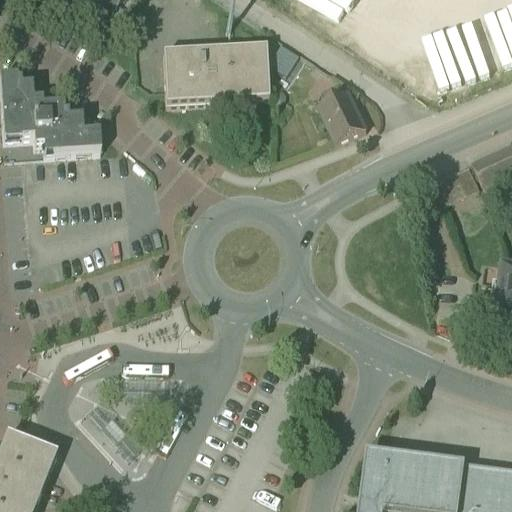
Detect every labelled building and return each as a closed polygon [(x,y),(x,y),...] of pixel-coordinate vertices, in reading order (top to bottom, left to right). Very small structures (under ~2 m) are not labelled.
[(88,0),(84,7),(110,23),(125,0),(88,0)] [(265,56),(163,62),(166,113),(268,108),(265,56)] [(41,108),(32,109),(31,94),(17,95),(16,85),(0,86),(0,106),(3,149),(33,147),(33,155),(43,155),(43,164),(100,161),(98,141),(82,142),(81,126),(64,127),(63,113),(42,114),(41,108)] [(348,99),(318,114),(337,152),(367,137),(348,99)] [(511,154),(473,172),(487,201),(511,189),(511,154)] [(469,174),(435,190),(445,212),(479,196),(469,174)] [(511,275),(504,274),(502,290),(496,289),(494,306),(500,307),(498,324),(511,326),(511,275)] [(163,398),(163,388),(142,388),(142,398),(163,398)] [(83,424),(98,439),(111,427),(95,412),(83,424)] [(125,443),(111,427),(98,439),(112,455),(125,443)] [(45,460),(5,445),(0,458),(0,511),(36,511),(53,472),(52,471),(45,460)] [(511,511),(511,482),(388,466),(388,463),(369,460),(368,463),(362,463),(355,511),(511,511)]
